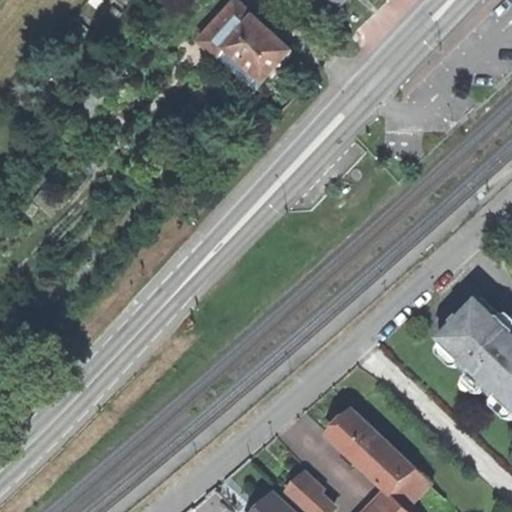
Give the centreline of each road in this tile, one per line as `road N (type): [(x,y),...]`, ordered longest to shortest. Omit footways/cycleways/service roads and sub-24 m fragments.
road 1 (secondary): [(450,0),(0,473)]
road 2 (residential): [(511,203),(163,511)]
